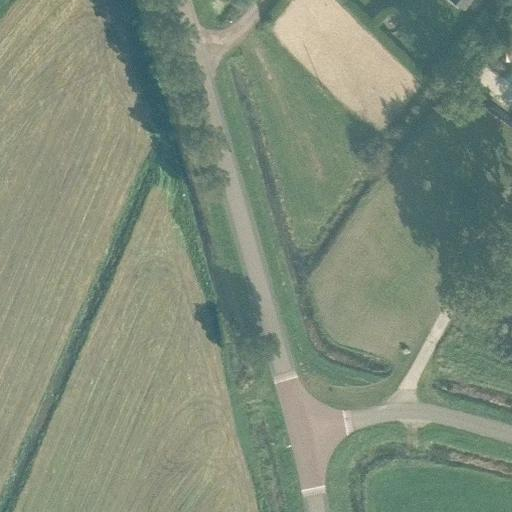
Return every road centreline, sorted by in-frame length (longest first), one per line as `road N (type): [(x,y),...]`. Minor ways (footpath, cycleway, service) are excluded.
road 1 (tertiary): [(299,431),(181,0)]
road 2 (unclassified): [(511,434),(419,410),(299,431)]
